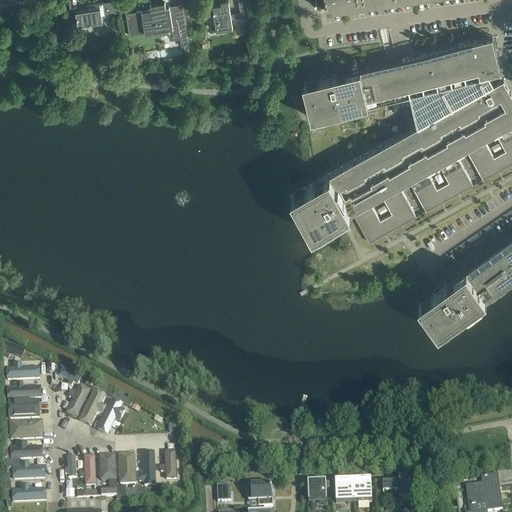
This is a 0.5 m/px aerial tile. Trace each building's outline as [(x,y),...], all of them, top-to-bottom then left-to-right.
[(78,26),(102,21),(101,15),(117,12),(115,0),(87,5),(87,9),(75,11),(78,26)] [(241,14),(231,16),(229,2),(206,6),(207,14),(213,13),(216,30),(233,27),(231,18),(246,16),(248,25),(250,25),(246,0),(240,0),(238,0),(241,14)] [(325,0),(327,11),(328,11),(327,9),(389,0),(325,0)] [(141,11),(126,13),(129,34),(144,31),(154,30),(155,33),(169,31),(171,39),(180,37),(187,36),(185,25),(182,4),(165,7),(165,2),(150,4),(151,9),(141,11)] [(482,178),(481,179),(482,180),(497,171),(500,170),(511,162),(511,92),(503,76),(493,81),(489,74),(501,71),(492,35),(401,58),(401,59),(396,61),(360,69),(360,68),(323,77),(302,82),(311,117),(409,93),(417,124),(309,183),(290,194),(312,234),(338,219),(336,215),(343,211),(345,215),(352,211),(369,242),(383,234),(386,233),(400,225),(402,224),(417,215),(416,215),(399,185),(409,180),(425,210),(424,210),(425,211),(440,203),(443,201),(456,194),(459,192),(474,184),(474,183),(473,184),(456,154),(466,148),(482,178)] [(511,235),(435,290),(417,303),(438,332),(511,279),(511,235)] [(0,350),(0,354),(6,357),(7,353),(9,353),(22,359),(25,350),(4,341),(1,348),(0,350)] [(22,369),(22,365),(22,364),(14,364),(14,365),(14,369),(7,369),(7,370),(7,381),(40,380),(40,369),(40,368),(22,369)] [(74,384),(78,386),(80,382),(82,378),(77,376),(63,369),(60,375),(59,376),(60,377),(70,382),(68,386),(72,387),(74,384)] [(98,384),(88,380),(85,385),(95,390),(98,384)] [(16,385),(16,388),(7,389),(8,401),(41,400),(42,400),(41,388),(24,388),(23,385),(23,384),(23,383),(16,384),(16,385)] [(98,384),(95,390),(104,395),(107,389),(98,384)] [(91,391),(80,385),(76,393),(72,390),(69,397),(73,400),(66,414),(77,420),(77,419),(91,392),(91,391)] [(107,389),(104,395),(113,399),(115,393),(107,389)] [(102,415),(106,407),(104,406),(102,405),(106,398),(106,397),(94,391),(80,421),(79,421),(91,427),(91,426),(98,413),(100,414),(102,415)] [(115,393),(113,399),(123,404),(125,398),(115,393)] [(133,402),(125,398),(123,404),(130,408),(133,402)] [(112,400),(98,429),(97,431),(108,436),(109,435),(116,420),(119,422),(120,422),(126,411),(124,411),(121,409),(123,407),(123,406),(112,400)] [(41,415),(41,407),(40,405),(40,404),(40,403),(40,401),(11,402),(9,402),(9,421),(12,421),(40,420),(39,416),(41,415)] [(134,403),(132,408),(139,412),(142,407),(134,403)] [(43,439),(44,439),(43,421),(42,421),(12,422),(9,422),(10,441),(43,439)] [(16,445),(16,448),(11,449),(11,450),(11,460),(43,459),(43,447),(28,448),(28,445),(27,443),(16,443),(16,445)] [(176,451),(164,452),(164,453),(165,467),(160,467),(161,473),(166,473),(166,480),(177,480),(176,453),(176,452),(176,451)] [(155,453),(143,453),(143,454),(144,474),(140,474),(138,474),(139,483),(141,483),(144,483),(144,487),(156,487),(155,454),(155,453)] [(119,455),(120,486),(121,486),(136,485),(135,455),(135,454),(119,455)] [(116,455),(100,456),(100,457),(101,482),(109,481),(112,481),(116,481),(117,481),(116,456),(116,455)] [(80,479),(81,479),(85,479),(85,487),(97,486),(95,458),(95,457),(95,456),(84,457),(84,473),(80,473),(80,474),(80,479)] [(75,457),(67,458),(67,460),(68,471),(68,475),(68,479),(76,478),(75,460),(75,457)] [(10,461),(3,461),(4,470),(10,470),(13,470),(13,468),(21,468),(21,465),(21,463),(20,461),(10,461)] [(21,465),(21,468),(13,468),(13,470),(13,481),(45,480),(46,480),(46,468),(45,468),(30,468),(30,464),(30,463),(21,463),(21,465)] [(482,484),(466,486),(469,511),(482,511),(502,509),(497,474),(481,477),(482,484)] [(383,483),(383,494),(399,493),(400,501),(405,501),(405,505),(413,505),(411,479),(398,479),(399,483),(383,483)] [(336,503),(354,503),(353,480),(335,481),(336,503)] [(372,502),(371,480),(353,480),(354,503),(372,502)] [(112,481),(109,481),(109,491),(117,490),(117,487),(116,481),(112,481)] [(326,482),(308,483),(309,503),(327,502),(326,482)] [(272,484),(248,486),(249,501),(258,501),(258,508),(273,507),(272,499),(272,496),(272,495),(272,484)] [(30,485),(21,486),(21,491),(12,491),(13,501),(13,503),(46,502),(47,502),(46,491),(46,490),(30,491),(30,487),(30,485)] [(157,486),(157,488),(157,494),(166,494),(166,488),(166,485),(157,486)] [(230,485),(217,486),(218,502),(231,501),(230,485)] [(126,486),(117,487),(117,490),(117,496),(117,501),(127,500),(127,496),(137,495),(137,489),(126,490),(126,486)] [(142,486),(137,486),(137,489),(137,495),(157,494),(157,488),(142,489),(142,486)]
